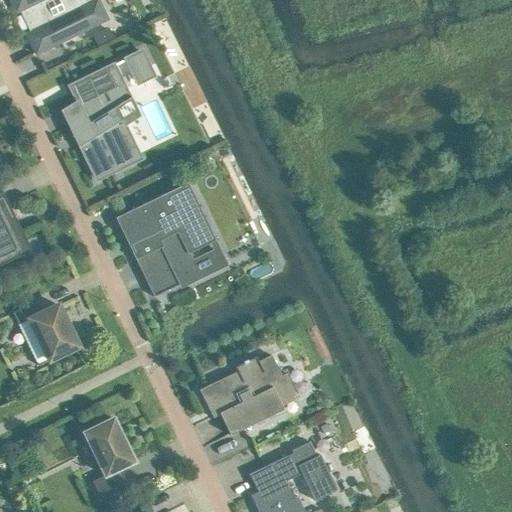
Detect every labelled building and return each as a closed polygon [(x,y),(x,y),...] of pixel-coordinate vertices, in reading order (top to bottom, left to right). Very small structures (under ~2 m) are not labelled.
[(36,54),(107,19),(97,0),(94,0),(80,7),(76,0),(9,0),(16,13),(20,11),(29,32),(26,33),(36,54)] [(141,52),(126,59),(138,83),(153,75),(141,52)] [(113,65),(70,86),(88,123),(81,128),(87,140),(80,145),(97,179),(140,158),(115,108),(129,99),(113,65)] [(200,208),(187,183),(116,218),(128,243),(133,241),(137,250),(132,252),(154,297),(215,267),(208,252),(192,260),(189,252),(215,240),(214,238),(210,241),(200,220),(205,218),(204,217),(199,219),(195,210),(200,208)] [(32,251),(9,203),(0,207),(0,266),(0,257),(14,250),(17,258),(32,251)] [(29,319),(49,360),(78,346),(58,305),(42,313),(36,301),(13,313),(19,325),(29,319)] [(212,404),(218,415),(220,414),(230,436),(284,410),(282,406),(293,401),(292,397),(296,395),(286,374),(281,376),(271,355),(258,361),(256,357),(248,361),(247,360),(243,362),(244,363),(235,367),(237,371),(199,390),(207,406),(212,404)] [(120,469),(134,462),(127,447),(121,433),(113,418),(84,432),(106,475),(93,481),(99,494),(126,481),(120,469)] [(316,456),(309,442),(292,451),(293,453),(249,474),(258,492),(251,495),(258,511),(304,511),(297,496),(295,497),(287,481),(302,473),(315,501),(337,490),(320,455),(316,456)] [(139,503),(143,511),(149,511),(152,511),(146,500),(139,503)]
